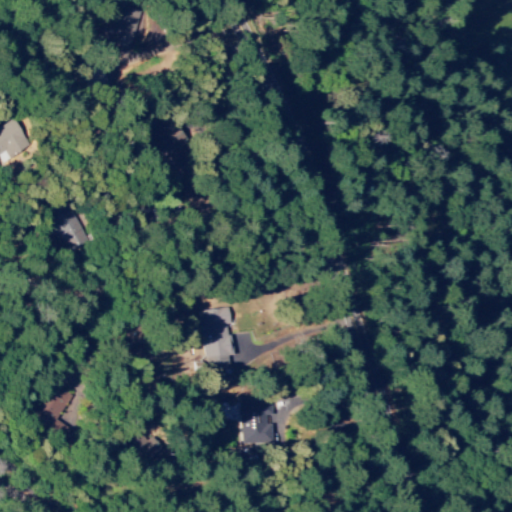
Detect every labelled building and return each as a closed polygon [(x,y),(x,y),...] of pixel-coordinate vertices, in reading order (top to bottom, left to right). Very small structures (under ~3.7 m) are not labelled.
[(140,12),(117,6),(106,44),(129,50),(140,12)] [(153,148),(177,178),(195,163),(188,155),(202,144),(183,119),(160,137),(163,141),(153,148)] [(0,156),(26,146),(16,121),(0,127),(0,156)] [(48,210),(60,251),(83,244),(70,203),(48,210)] [(226,370),(225,356),(230,356),(226,325),(229,325),(227,308),(197,311),(204,372),(226,370)] [(57,422),(57,408),(70,408),(69,391),(40,392),(40,402),(26,402),(27,423),(57,422)] [(238,445),(268,444),(267,425),(262,425),(261,416),(268,416),(267,397),(236,398),(238,445)] [(134,464),(156,451),(148,437),(140,442),(133,429),(118,437),(134,464)]
